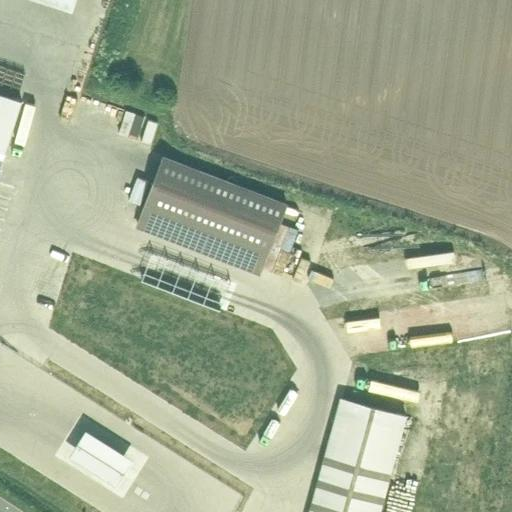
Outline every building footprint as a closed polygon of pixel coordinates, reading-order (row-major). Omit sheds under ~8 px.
[(0,148),(18,97),(0,91),(0,148)] [(288,195),(162,149),(135,223),(261,269),(288,195)] [(148,247),(138,273),(226,304),(235,277),(148,247)] [(356,390),(321,511),(385,511),(416,407),(356,390)] [(88,435),(71,463),(119,493),(136,465),(88,435)]
